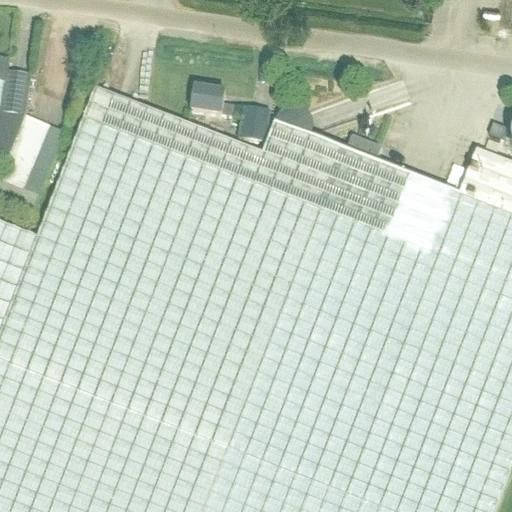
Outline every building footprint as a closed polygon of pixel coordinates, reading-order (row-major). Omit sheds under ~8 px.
[(0,118),(0,159),(10,164),(25,122),(31,81),(7,77),(9,65),(0,63),(0,116),(1,117),(0,118)] [(0,230),(0,511),(496,511),(511,473),(511,170),(478,157),(461,202),(458,201),(412,183),(412,182),(376,168),(346,157),(342,155),(312,144),(313,139),(313,137),(305,117),(277,126),(265,159),(126,107),(132,91),(97,78),(91,93),(78,127),(33,243),(0,230)] [(265,147),(270,116),(224,109),(226,97),(196,93),(192,116),(222,121),(222,119),(243,123),(240,143),(265,147)] [(25,122),(10,164),(1,186),(25,196),(51,132),(25,122)] [(489,140),(505,147),(509,136),(494,129),(489,140)] [(346,157),(376,168),(382,154),(381,152),(355,141),(352,143),(346,157)] [(486,153),(498,158),(501,149),(490,144),(486,153)]
